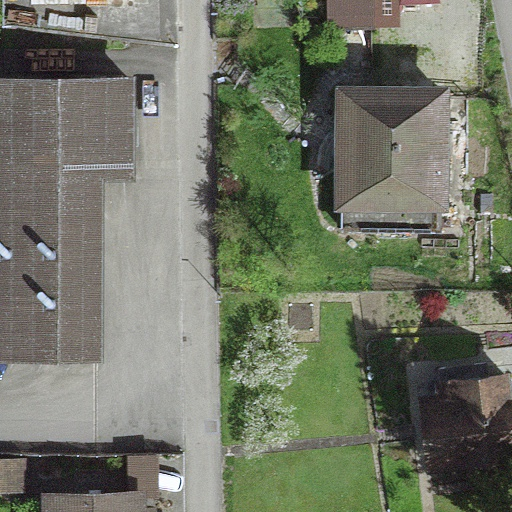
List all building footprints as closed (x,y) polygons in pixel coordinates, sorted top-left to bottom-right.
[(367,25),(366,0),(325,0),(326,26),(367,25)] [(0,352),(92,352),(93,173),(124,173),(124,81),(0,80),(0,352)] [(336,198),(335,229),(434,230),(436,94),(341,93),(340,198),(336,198)] [(500,377),(477,380),(475,365),(435,370),(438,400),(421,402),(428,464),(510,454),(500,377)] [(0,488),(17,488),(17,463),(0,462),(0,488)] [(132,511),(132,497),(46,499),(46,511),(132,511)]
